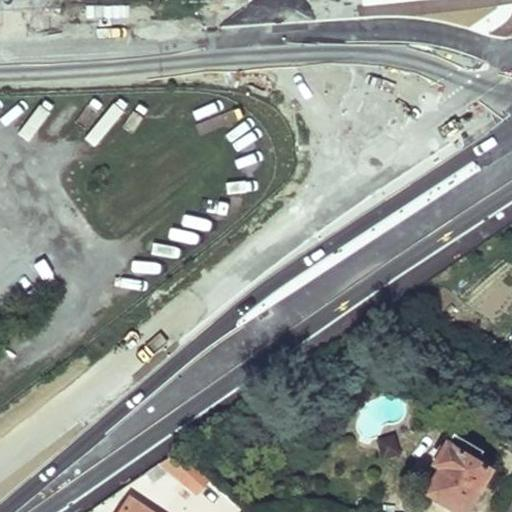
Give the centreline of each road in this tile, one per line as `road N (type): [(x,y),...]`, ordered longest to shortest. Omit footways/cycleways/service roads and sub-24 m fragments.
road 1 (primary): [(18,511),(304,312),(511,180)]
road 2 (primary): [(284,239),(0,453)]
road 3 (unknown): [(0,161),(37,189),(83,254),(88,284),(75,322),(0,382)]
road 4 (secondary): [(268,45),(300,73),(326,132),(314,202),(284,239)]
road 5 (primary): [(461,102),(284,239)]
road 6 (secondary): [(0,53),(223,46)]
road 7 (secondary): [(511,59),(426,30),(365,29),(318,43)]
road 8 (secondary): [(318,43),(405,66),(461,102)]
